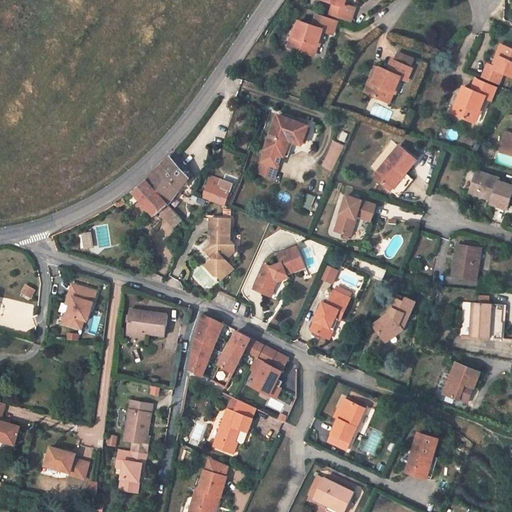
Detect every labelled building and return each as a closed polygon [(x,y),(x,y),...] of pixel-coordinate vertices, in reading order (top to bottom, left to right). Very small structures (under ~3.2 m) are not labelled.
[(352,21),(356,9),(346,5),(347,0),(320,0),(321,0),(333,4),(330,15),(352,21)] [(316,15),(312,26),(317,28),(321,16),(316,15)] [(299,22),(296,30),(290,49),(311,55),(315,45),(318,46),(323,33),(333,36),(338,22),(321,16),(317,28),(312,26),(299,22)] [(287,48),(290,49),(296,30),(293,29),(287,48)] [(496,67),(504,47),(501,45),(492,66),(496,67)] [(505,74),(511,77),(511,50),(504,47),(496,67),(492,66),(488,64),(483,77),(500,84),(505,74)] [(397,53),(393,61),(396,62),(410,68),(414,60),(397,53)] [(391,73),(396,62),(393,61),(392,60),(387,71),(391,73)] [(413,69),(410,68),(396,62),(391,73),(387,71),(386,71),(380,68),(372,85),(369,84),(365,93),(387,102),(391,93),(395,94),(401,79),(408,82),(413,69)] [(380,68),(376,67),(369,84),(372,85),(380,68)] [(476,79),(471,90),(475,91),(479,81),(476,79)] [(464,87),(453,114),(473,122),(477,112),(480,114),(487,99),(492,101),(498,89),(479,81),(475,91),(471,90),(464,87)] [(303,145),(309,127),(278,116),(266,151),(267,151),(281,156),(283,156),(287,144),(288,141),(303,145)] [(332,172),(344,145),(333,140),(322,167),(332,172)] [(401,172),(404,175),(417,161),(399,146),(373,177),(387,188),(401,172)] [(267,151),(260,175),(274,180),(281,156),(267,151)] [(147,181),(168,205),(191,178),(177,164),(171,157),(160,169),(147,181)] [(177,164),(191,178),(193,175),(180,162),(177,164)] [(391,191),(404,175),(401,172),(387,188),(391,191)] [(479,172),(471,191),(493,199),(492,202),(491,205),(507,210),(511,196),(511,186),(499,182),(500,179),(479,172)] [(399,198),(413,182),(404,175),(391,191),(399,198)] [(203,200),(211,203),(223,207),(229,193),(222,190),(223,185),(221,185),(223,181),(211,177),(203,200)] [(134,192),(156,216),(160,213),(165,218),(172,210),(168,205),(147,181),(134,192)] [(233,184),(223,181),(221,185),(223,185),(222,190),(229,193),(233,184)] [(471,191),(470,194),(492,202),(493,199),(471,191)] [(307,196),(302,208),(310,211),(315,199),(307,196)] [(376,206),(347,197),(335,232),(351,237),(357,218),(371,222),(376,206)] [(172,210),(165,218),(174,228),(183,220),(172,210)] [(226,259),(235,251),(227,243),(230,243),(231,220),(210,220),(210,235),(213,235),(212,242),(205,249),(214,258),(214,259),(215,260),(215,271),(217,274),(222,279),(234,268),(226,259)] [(92,239),(83,240),(84,249),(93,248),(92,239)] [(236,244),(230,243),(227,243),(235,251),(236,244)] [(457,246),(452,278),(477,282),(482,249),(457,246)] [(256,289),(266,293),(269,287),(273,289),(277,281),(276,277),(287,273),(303,266),(297,250),(281,256),(284,264),(271,269),(266,267),(256,289)] [(214,259),(206,265),(216,275),(217,274),(215,271),(215,260),(214,259)] [(289,277),(287,273),(276,277),(277,281),(289,277)] [(34,283),(25,280),(22,287),(32,290),(34,283)] [(66,313),(63,323),(82,328),(84,319),(88,320),(96,291),(72,284),(69,295),(73,297),(71,305),(68,314),(66,313)] [(351,299),(334,292),(328,305),(323,303),(311,331),(325,337),(333,319),(335,321),(341,322),(351,299)] [(390,314),(374,325),(383,339),(392,333),(395,337),(404,330),(401,326),(406,314),(410,316),(416,303),(406,298),(404,302),(395,298),(391,308),(392,309),(390,314)] [(463,303),(461,337),(490,339),(503,339),(504,322),(503,322),(504,306),(492,305),(463,303)] [(128,331),(146,334),(165,336),(168,314),(131,309),(128,331)] [(404,330),(410,316),(406,314),(401,326),(404,330)] [(203,377),(224,325),(204,315),(196,339),(190,371),(203,377)] [(327,338),(335,321),(333,319),(325,337),(327,338)] [(245,352),(251,339),(237,332),(219,364),(235,372),(245,352)] [(386,342),(395,337),(392,333),(383,339),(386,342)] [(289,358),(251,339),(245,352),(257,358),(251,369),(260,374),(254,386),(276,398),(282,389),(275,385),(276,384),(274,383),(276,379),(278,380),(282,372),(289,358)] [(480,373),(456,363),(444,394),(460,401),(466,385),(474,388),(480,373)] [(468,403),(474,388),(466,385),(460,401),(463,402),(464,402),(468,403)] [(334,417),(338,419),(348,400),(345,398),(340,409),(338,408),(334,417)] [(366,408),(348,400),(338,419),(328,441),(347,449),(366,408)] [(152,413),(154,404),(131,401),(130,410),(152,413)] [(258,409),(241,401),(237,412),(227,409),(214,446),(234,454),(238,442),(236,441),(240,429),(245,431),(248,432),(258,409)] [(122,409),(119,424),(125,425),(128,410),(122,409)] [(148,436),(152,413),(130,410),(125,441),(134,443),(133,449),(149,452),(150,445),(147,445),(148,436)] [(0,413),(0,440),(15,444),(20,426),(0,420),(0,419),(1,414),(0,413)] [(236,441),(238,442),(241,443),(245,431),(240,429),(236,441)] [(418,432),(406,472),(428,479),(434,457),(440,439),(418,432)] [(50,448),(45,467),(65,472),(64,474),(79,478),(84,462),(69,458),(70,453),(50,448)] [(132,452),(119,449),(117,460),(125,461),(123,469),(120,490),(133,492),(135,483),(140,484),(142,472),(144,463),(147,464),(148,457),(132,454),(132,452)] [(229,465),(211,457),(206,472),(226,478),(229,465)] [(438,458),(434,457),(428,479),(431,480),(438,458)] [(125,461),(117,460),(116,467),(123,469),(125,461)] [(212,511),(217,496),(221,497),(227,478),(226,478),(206,472),(205,471),(199,490),(196,489),(189,511),(212,511)] [(308,497),(315,500),(325,479),(318,476),(308,497)] [(344,511),(353,492),(325,479),(315,500),(330,507),(328,510),(331,511),(344,511)] [(212,511),(216,511),(221,497),(217,496),(212,511)]
